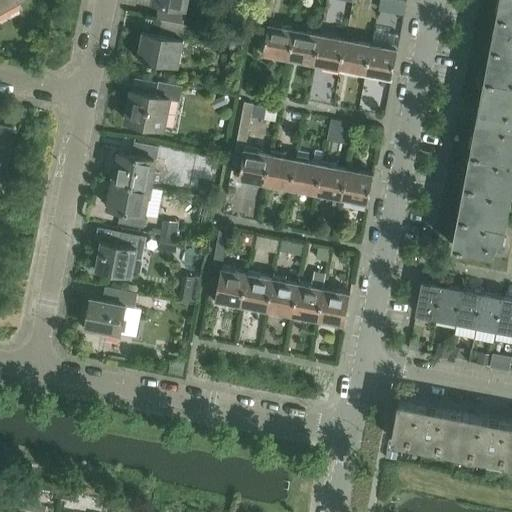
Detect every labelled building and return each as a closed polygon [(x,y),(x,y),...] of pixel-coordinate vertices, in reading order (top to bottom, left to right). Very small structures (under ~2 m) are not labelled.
[(0,0),(0,13),(23,0),(0,0)] [(154,0),(154,2),(160,3),(157,19),(163,20),(183,25),(188,0),(154,0)] [(405,15),(407,1),(402,0),(381,0),(379,10),(405,15)] [(511,0),(500,0),(480,108),(453,245),(496,253),(511,168),(511,0)] [(274,4),(265,2),(262,15),(271,16),(274,4)] [(271,16),(262,15),(260,27),(269,29),(270,24),(271,16)] [(187,25),(183,25),(163,20),(160,34),(143,31),(138,58),(150,61),(150,63),(153,64),(154,61),(179,66),(179,65),(175,64),(180,38),(184,39),(187,25)] [(296,29),(270,24),(269,29),(266,41),(264,53),(290,58),(296,29)] [(269,29),(260,27),(258,39),(266,41),(269,29)] [(321,34),(296,29),(290,58),(316,63),(321,34)] [(347,38),(321,34),(316,63),(341,68),(347,38)] [(372,43),(347,38),(341,68),(367,73),(372,43)] [(398,48),(372,43),(367,73),(393,78),(398,48)] [(126,118),(126,120),(166,127),(171,99),(181,101),(184,85),(160,80),(157,95),(132,90),(131,92),(133,92),(128,118),(126,118)] [(211,102),(216,111),(228,104),(224,95),(211,102)] [(246,102),(243,115),(252,116),(254,104),(246,102)] [(254,104),(252,116),(265,119),(267,106),(254,104)] [(252,116),(243,115),(241,127),(250,129),(252,116)] [(332,117),(328,139),(352,143),(356,121),(332,117)] [(0,180),(4,181),(15,127),(0,123),(0,180)] [(250,129),(241,127),(238,139),(247,141),(250,129)] [(247,141),(238,139),(236,152),(245,153),(246,148),(247,141)] [(114,164),(111,177),(115,178),(114,182),(150,189),(155,160),(157,160),(160,147),(135,142),(133,154),(120,152),(117,164),(114,164)] [(272,153),(246,148),(245,153),(242,166),(240,178),(266,183),(272,153)] [(245,153),(236,152),(234,164),(242,166),(245,153)] [(297,158),(272,153),(266,183),(291,188),(297,158)] [(323,163),(297,158),(291,188),(317,193),(323,163)] [(348,168),(323,163),(317,193),(342,198),(348,168)] [(374,173),(348,168),(342,198),(369,203),(374,173)] [(150,189),(114,182),(112,192),(109,191),(107,203),(110,203),(109,207),(122,210),(120,222),(144,227),(147,214),(145,213),(150,189)] [(165,220),(162,234),(177,237),(180,223),(165,220)] [(221,227),(219,239),(228,241),(230,229),(221,227)] [(102,241),(102,245),(104,245),(99,267),(97,267),(97,268),(132,275),(135,261),(142,263),(147,236),(123,232),(120,244),(102,241)] [(162,235),(159,249),(176,252),(179,238),(162,235)] [(228,241),(219,239),(217,251),(226,252),(228,241)] [(319,248),(317,259),(330,262),(332,250),(319,248)] [(226,252),(217,251),(215,262),(224,264),(226,252)] [(224,264),(215,262),(212,274),(221,276),(223,267),(223,268),(224,264)] [(249,273),(223,268),(223,267),(221,276),(219,288),(216,300),(242,305),(249,273)] [(274,277),(249,273),(242,305),(268,310),(274,277)] [(221,276),(212,274),(210,286),(219,288),(221,276)] [(300,282),(274,277),(268,310),(294,315),(300,282)] [(416,313),(439,318),(445,285),(423,280),(416,313)] [(300,282),(294,315),(319,320),(325,287),(300,282)] [(466,289),(445,285),(439,318),(459,322),(466,289)] [(138,292),(106,286),(104,300),(92,298),(86,327),(88,327),(87,331),(100,334),(101,330),(121,334),(127,305),(135,307),(138,292)] [(351,292),(325,287),(319,320),(345,325),(351,292)] [(487,293),(466,289),(459,322),(480,326),(487,293)] [(504,296),(487,293),(480,326),(498,329),(504,296)] [(511,297),(504,296),(498,329),(511,331),(511,297)] [(494,351),(491,366),(509,369),(511,355),(494,351)] [(392,439),(450,450),(458,411),(400,400),(392,439)] [(511,421),(458,411),(450,450),(511,462),(511,421)] [(388,452),(386,459),(397,461),(399,454),(388,452)] [(64,489),(62,500),(76,502),(78,492),(64,489)]
